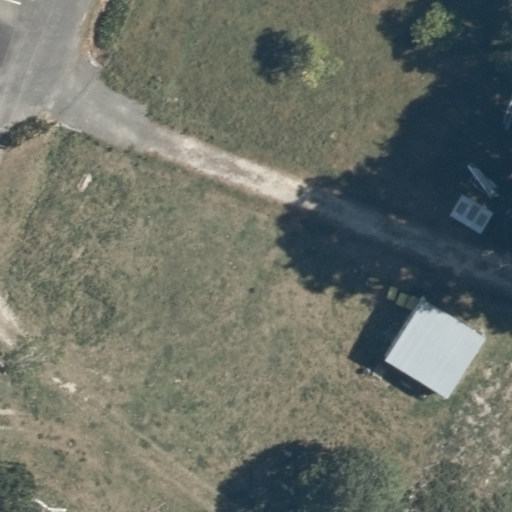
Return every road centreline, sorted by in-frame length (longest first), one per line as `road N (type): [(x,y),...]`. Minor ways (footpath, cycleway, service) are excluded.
road 1 (track): [(0,408),(52,451),(174,511)]
road 2 (residential): [(45,0),(0,129)]
